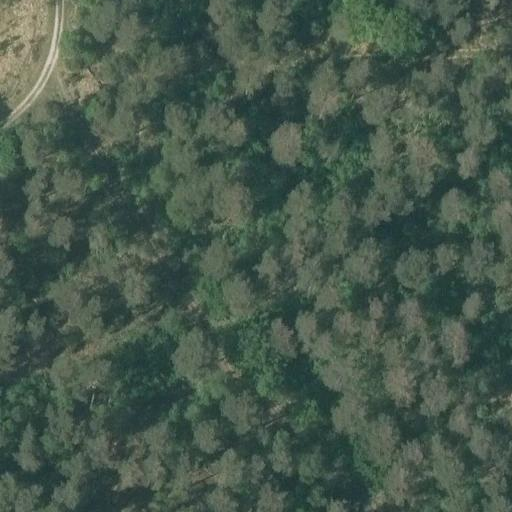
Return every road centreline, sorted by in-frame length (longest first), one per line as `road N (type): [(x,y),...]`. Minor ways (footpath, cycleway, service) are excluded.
road 1 (track): [(39,88),(81,131),(213,333),(391,511)]
road 2 (track): [(511,63),(39,88)]
